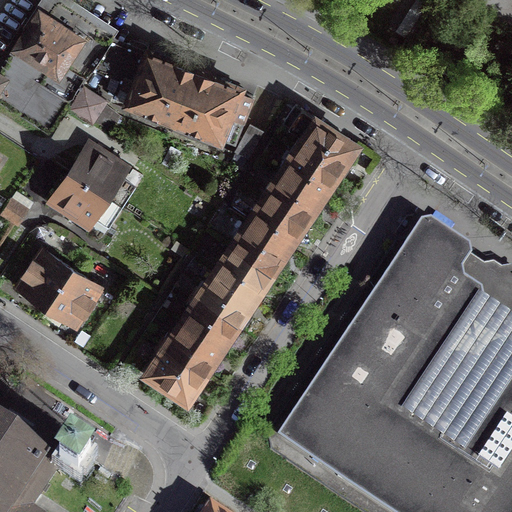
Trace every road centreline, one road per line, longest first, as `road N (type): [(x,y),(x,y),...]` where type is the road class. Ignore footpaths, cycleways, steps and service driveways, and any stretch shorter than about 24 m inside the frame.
road 1 (residential): [(418,135),(200,457)]
road 2 (secondary): [(511,165),(394,83),(239,0)]
road 3 (secondary): [(176,0),(418,135)]
road 4 (residential): [(200,457),(0,326)]
